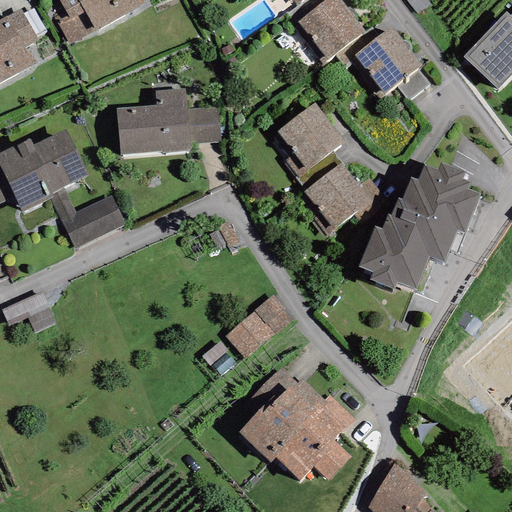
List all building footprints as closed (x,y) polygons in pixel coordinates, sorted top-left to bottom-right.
[(136,0),(59,0),(67,15),(56,21),(70,46),(81,40),(141,7),(136,0)] [(365,33),(340,0),(325,0),(297,21),(327,61),(334,56),(365,33)] [(20,9),(6,17),(23,49),(37,41),(20,9)] [(497,89),(511,73),(511,17),(510,15),(505,11),(462,56),(497,89)] [(6,17),(0,20),(0,83),(32,66),(23,49),(6,17)] [(421,66),(391,26),(372,41),(354,54),(358,60),(384,94),(396,85),(417,69),(421,66)] [(372,41),(365,33),(334,56),(345,70),(358,60),(354,54),(372,41)] [(430,86),(417,69),(396,85),(409,102),(430,86)] [(116,108),(120,156),(191,151),(190,144),(187,109),(186,88),(154,90),(156,105),(116,108)] [(315,103),(276,132),(306,171),(345,141),(315,103)] [(187,109),(190,144),(220,142),(217,106),(187,109)] [(87,177),(65,129),(33,144),(29,138),(0,151),(0,204),(13,198),(21,213),(50,199),(53,198),(50,194),(63,188),(87,177)] [(339,163),(303,192),(335,230),(354,215),(371,201),(359,187),(339,163)] [(465,173),(440,163),(437,171),(423,166),(418,180),(411,178),(402,200),(398,199),(391,216),(387,215),(381,230),(375,228),(358,268),(373,274),(370,280),(394,289),(397,282),(415,290),(428,258),(443,263),(456,230),(465,234),(480,195),(466,189),(469,181),(463,179),(465,173)] [(368,179),(359,187),(371,201),(354,215),(364,226),(390,205),(368,179)] [(75,214),(63,188),(50,194),(53,198),(50,199),(73,247),(124,223),(111,197),(75,214)] [(246,356),(296,314),(276,291),(226,332),(246,356)] [(43,292),(0,310),(8,328),(28,319),(50,309),(43,292)] [(57,324),(50,309),(28,319),(35,334),(57,324)] [(293,383),(278,369),(248,401),(259,411),(274,395),(278,399),(293,383)] [(259,411),(238,432),(269,461),(273,456),(325,403),(324,401),(298,377),(293,383),(278,399),(274,395),(259,411)] [(329,396),(324,401),(325,403),(273,456),(299,480),(313,466),(329,482),(352,458),(336,442),(333,440),(353,419),(329,396)] [(394,463),(367,508),(371,511),(412,511),(422,499),(426,494),(394,463)] [(433,511),(434,511),(422,499),(412,511),(433,511)]
